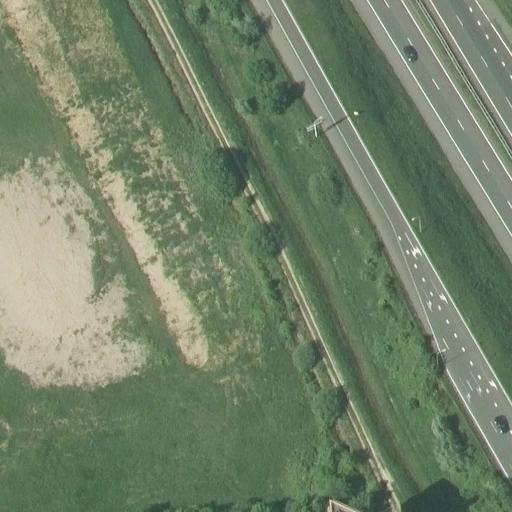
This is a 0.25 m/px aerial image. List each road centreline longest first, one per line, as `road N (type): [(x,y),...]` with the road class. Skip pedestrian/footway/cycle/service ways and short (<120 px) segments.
road 1 (track): [(398,511),(146,0)]
road 2 (motorway): [(271,0),(511,447)]
road 3 (motorway): [(381,0),(511,211)]
road 4 (motorway): [(511,108),(444,0)]
